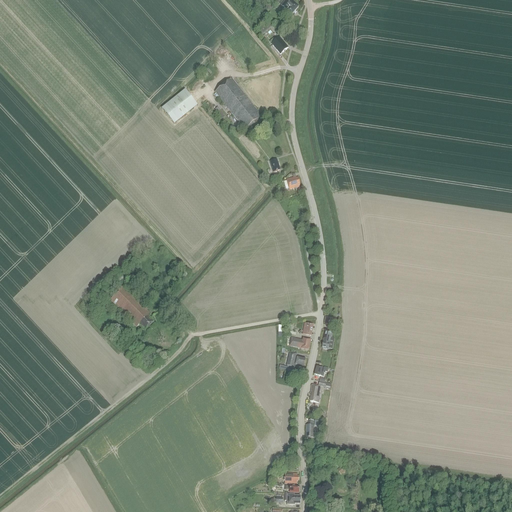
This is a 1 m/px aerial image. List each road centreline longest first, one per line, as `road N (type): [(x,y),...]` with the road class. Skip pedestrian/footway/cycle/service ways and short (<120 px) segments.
road 1 (tertiary): [(304,511),(301,414),(324,287),(319,228),(291,125),(308,0)]
road 2 (track): [(192,334),(0,496)]
